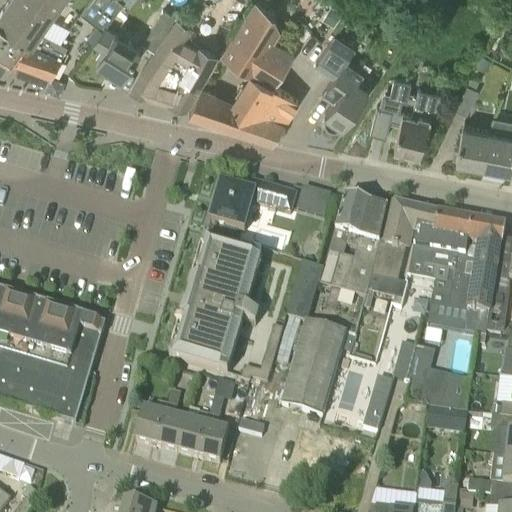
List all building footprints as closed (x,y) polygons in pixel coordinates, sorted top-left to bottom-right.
[(9,0),(0,13),(0,22),(33,46),(38,39),(43,42),(46,35),(39,32),(54,8),(59,12),(68,0),(9,0)] [(117,3),(120,0),(119,0),(89,0),(82,11),(104,27),(120,6),(117,3)] [(274,86),(282,73),(294,55),(273,41),(280,30),(275,12),(256,0),(221,54),(254,75),(236,105),(234,104),(222,122),(273,139),(287,118),(298,101),(274,86)] [(342,14),(331,7),(322,20),(334,27),(342,14)] [(156,47),(178,13),(173,10),(171,14),(164,10),(163,9),(142,43),(154,50),(156,47)] [(154,51),(140,70),(143,72),(130,92),(187,110),(199,89),(218,56),(187,38),(193,29),(176,18),(162,39),(156,47),(154,50),(154,51)] [(0,54),(8,59),(52,76),(53,75),(52,74),(67,46),(46,35),(43,42),(38,39),(33,46),(0,22),(0,54)] [(96,26),(86,39),(93,44),(102,30),(96,26)] [(104,27),(106,29),(95,46),(102,50),(95,61),(121,77),(138,47),(104,27)] [(355,49),(336,35),(315,65),(333,77),(344,62),(346,63),(355,49)] [(491,59),(482,54),(475,66),(485,71),(491,59)] [(343,126),(368,90),(357,82),(362,74),(346,63),(344,62),(333,77),(326,88),(337,95),(324,113),(326,114),(325,115),(324,117),(324,119),(324,120),(324,122),(324,124),(325,125),(326,127),(327,128),(329,129),(330,130),(332,130),(334,130),(335,130),(337,130),(338,129),(340,128),(341,127),(342,125),(343,126)] [(394,147),(418,154),(423,133),(426,134),(430,115),(431,111),(437,113),(441,95),(418,89),(417,95),(408,93),(410,83),(394,79),(390,94),(386,92),(381,108),(377,107),(371,133),(385,137),(389,122),(399,125),(394,147)] [(466,115),(478,91),(466,85),(454,109),(466,115)] [(212,95),(199,89),(189,111),(206,117),(212,95)] [(483,167),(489,133),(462,128),(455,162),(483,167)] [(511,136),(489,133),(483,167),(511,173),(511,167),(511,136)] [(297,196),(252,184),(250,193),(219,185),(209,224),(221,227),(219,233),(234,238),(236,232),(245,234),(254,204),(291,214),(297,196)] [(298,212),(327,219),(332,196),(303,189),(298,212)] [(307,323),(318,285),(366,300),(372,278),(387,212),(387,211),(345,199),(325,272),(302,265),(286,317),(307,323)] [(433,240),(439,217),(437,216),(394,206),(393,213),(387,212),(372,278),(398,284),(406,253),(410,254),(414,236),(432,240),(433,240)] [(430,252),(457,257),(458,257),(466,258),(472,223),(439,217),(433,240),(432,240),(430,252)] [(498,265),(499,265),(505,229),(472,223),(466,258),(458,257),(449,312),(467,315),(464,335),(486,337),(494,290),(498,265)] [(262,260),(255,258),(204,243),(169,359),(220,375),(228,377),(228,374),(227,374),(227,376),(220,374),(234,328),(240,330),(239,332),(241,332),(243,324),(255,328),(259,316),(246,312),(249,305),(248,304),(247,306),(241,305),(254,259),(260,261),(260,262),(261,263),(262,260)] [(511,282),(511,265),(499,265),(498,265),(494,290),(504,292),(509,293),(510,282),(511,282)] [(0,407),(77,430),(92,378),(106,330),(0,298),(0,407)] [(307,324),(307,323),(286,317),(286,318),(305,324),(281,406),(301,412),(321,417),(346,335),(307,324)] [(267,385),(283,331),(274,329),(260,374),(244,369),(241,380),(249,383),(250,380),(267,385)] [(410,368),(415,349),(402,346),(393,381),(405,384),(410,368)] [(470,383),(437,375),(410,368),(405,384),(410,385),(404,407),(451,413),(466,415),(470,383)] [(511,379),(500,378),(496,404),(501,406),(501,409),(500,418),(511,420),(511,379)] [(392,384),(377,380),(363,429),(378,434),(392,384)] [(177,455),(186,422),(175,419),(181,396),(170,394),(167,407),(156,449),(177,455)] [(214,401),(209,418),(198,460),(220,466),(228,433),(216,430),(223,403),(214,401)] [(156,449),(167,407),(157,404),(155,414),(143,412),(135,444),(156,449)] [(501,409),(492,408),(491,417),(500,418),(501,409)] [(451,413),(448,433),(464,435),(466,415),(451,413)] [(198,460),(209,418),(199,415),(197,425),(186,422),(177,455),(198,460)] [(511,420),(500,418),(491,417),(489,431),(494,431),(491,457),(493,457),(505,458),(511,458),(511,420)] [(0,471),(22,479),(27,465),(0,456),(0,471)] [(511,458),(505,458),(493,457),(490,484),(468,481),(467,495),(473,495),(490,497),(490,496),(511,498),(511,458)] [(454,511),(456,498),(457,489),(445,488),(442,511),(454,511)] [(0,511),(9,499),(0,492),(0,511)] [(455,509),(463,510),(471,511),(473,495),(467,495),(457,493),(455,509)] [(416,507),(417,496),(384,494),(383,506),(416,507)] [(511,511),(511,498),(490,496),(490,497),(489,509),(499,510),(499,511),(511,511)] [(33,511),(36,508),(26,501),(17,511),(33,511)] [(121,511),(156,511),(157,511),(124,503),(121,511)]
